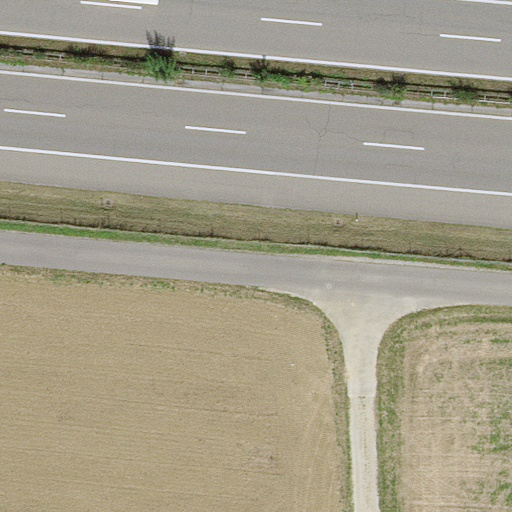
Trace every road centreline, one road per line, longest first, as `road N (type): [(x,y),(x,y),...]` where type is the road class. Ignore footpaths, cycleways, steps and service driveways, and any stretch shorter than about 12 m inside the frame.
road 1 (motorway): [(0,107),(511,154)]
road 2 (unclassified): [(511,291),(0,248)]
road 3 (motorway): [(511,39),(71,0)]
road 4 (track): [(365,511),(355,280)]
